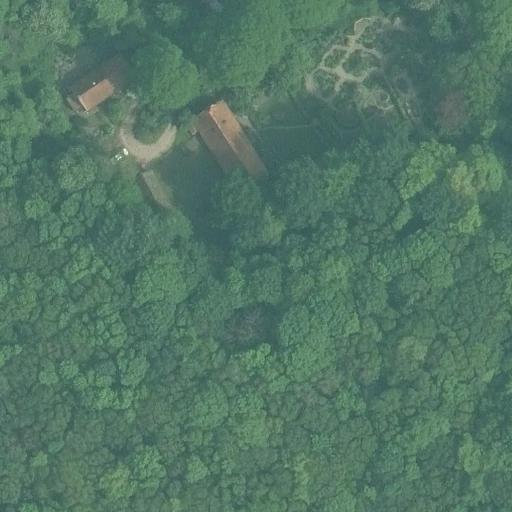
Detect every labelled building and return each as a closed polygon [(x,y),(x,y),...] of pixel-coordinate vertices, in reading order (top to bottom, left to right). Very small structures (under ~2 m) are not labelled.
[(133,30),(146,49),(163,36),(150,18),(133,30)] [(84,111),(133,77),(118,54),(68,88),(72,94),(82,108),(84,111)] [(72,94),(64,99),(74,113),(82,108),(72,94)] [(236,194),(266,175),(220,100),(189,119),(236,194)] [(154,225),(171,216),(148,171),(130,181),(154,225)]
